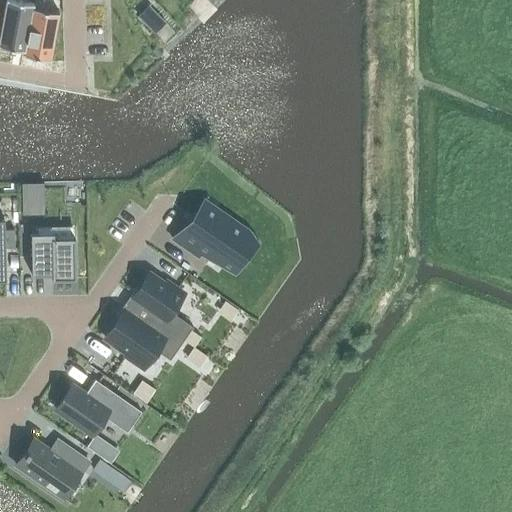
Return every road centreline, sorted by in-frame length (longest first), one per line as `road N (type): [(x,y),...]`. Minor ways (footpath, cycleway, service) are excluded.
road 1 (residential): [(91,306),(0,431)]
road 2 (residential): [(91,306),(162,202)]
